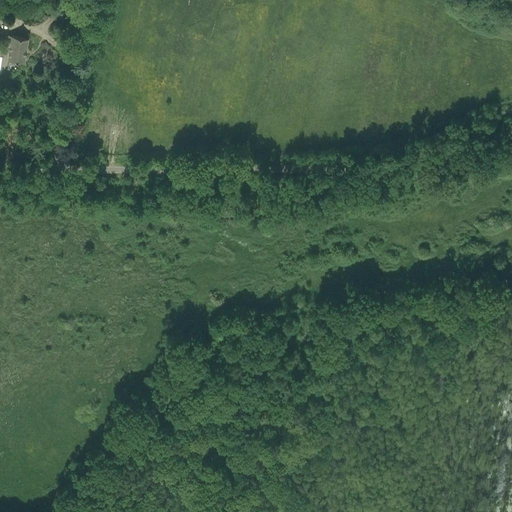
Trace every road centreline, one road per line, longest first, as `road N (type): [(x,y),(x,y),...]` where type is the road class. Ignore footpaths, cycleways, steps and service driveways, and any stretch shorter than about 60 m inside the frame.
road 1 (unclassified): [(511,132),(422,162),(359,171),(0,172)]
road 2 (track): [(52,171),(84,0)]
